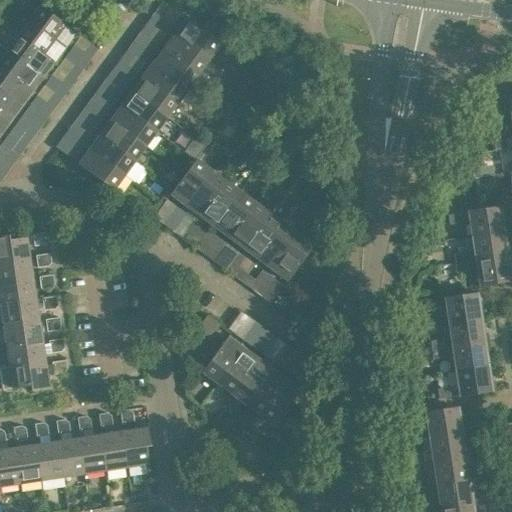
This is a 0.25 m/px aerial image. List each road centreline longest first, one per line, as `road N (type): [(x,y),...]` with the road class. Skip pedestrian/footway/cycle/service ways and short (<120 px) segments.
road 1 (residential): [(350,487),(383,153)]
road 2 (residential): [(192,511),(178,478),(144,265)]
road 3 (residential): [(15,210),(32,162),(137,12)]
road 4 (residential): [(317,350),(173,246),(144,265)]
road 5 (residential): [(383,153),(401,111),(424,0)]
road 6 (residential): [(385,0),(377,108),(383,153)]
road 7 (residential): [(201,511),(223,499),(350,487)]
road 8 (residential): [(144,265),(71,208),(15,210)]
